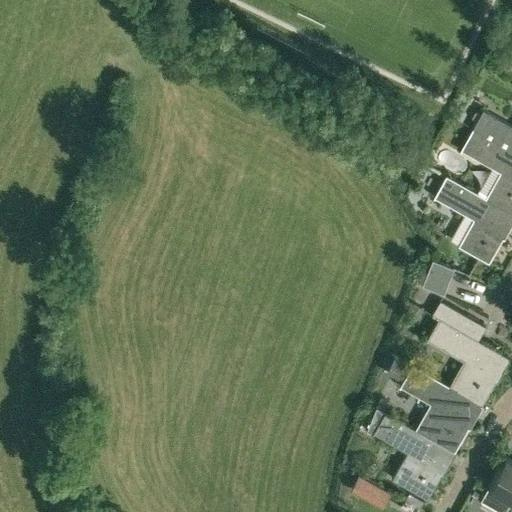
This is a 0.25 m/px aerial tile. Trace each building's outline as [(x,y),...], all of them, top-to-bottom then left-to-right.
[(511,125),(483,109),(472,128),(511,150),(511,125)] [(498,171),(484,196),(511,211),(511,150),(472,128),(460,150),(498,171)] [(488,261),(511,218),(511,211),(484,196),(446,174),(433,196),(472,218),(457,244),(488,261)] [(448,279),(453,266),(431,258),(426,271),(448,279)] [(422,282),(421,284),(443,293),(448,279),(426,271),(422,282)] [(477,338),(484,324),(439,298),(431,312),(438,316),(425,338),(467,363),(453,388),(479,403),(507,355),(477,338)] [(430,401),(414,428),(426,435),(452,450),(479,403),(453,388),(411,363),(400,383),(430,401)] [(375,406),(383,410),(388,402),(380,397),(375,406)] [(368,431),(404,452),(390,477),(425,497),(452,450),(426,435),(375,406),(365,429),(368,431)] [(478,498),(502,511),(511,493),(511,460),(503,456),(478,498)]
